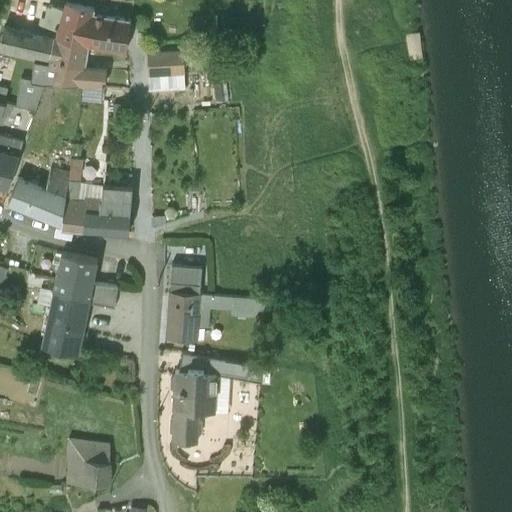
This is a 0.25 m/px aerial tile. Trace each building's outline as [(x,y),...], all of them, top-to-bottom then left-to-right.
[(41,26),(53,29),(55,30),(59,13),(62,2),(51,0),(49,0),(49,1),(47,0),(41,26)] [(53,29),(48,56),(45,74),(78,76),(79,78),(83,78),(103,80),(104,80),(106,62),(85,59),(89,39),(125,46),(130,13),(93,7),(94,2),(84,0),(62,0),(62,2),(59,13),(55,30),(53,29)] [(53,29),(41,26),(4,18),(0,35),(0,44),(34,53),(48,56),(53,29)] [(183,43),(146,45),(148,85),(185,82),(183,43)] [(200,53),(199,48),(189,49),(191,65),(201,64),(200,53)] [(48,56),(34,53),(31,73),(44,76),(45,74),(48,56)] [(0,89),(7,91),(10,78),(0,75),(0,89)] [(103,80),(83,78),(82,93),(102,95),(103,80)] [(22,80),(17,96),(33,101),(38,85),(22,80)] [(109,99),(108,109),(129,109),(129,99),(109,99)] [(65,188),(65,191),(84,192),(85,185),(102,187),(103,179),(103,178),(79,176),(83,152),(79,152),(81,138),(74,137),(72,151),(71,151),(69,165),(68,172),(65,188)] [(0,178),(9,181),(18,148),(0,143),(0,178)] [(46,180),(65,188),(68,172),(69,165),(51,161),(46,180)] [(65,188),(46,180),(37,176),(19,169),(8,196),(25,203),(62,218),(65,191),(65,188)] [(65,191),(62,218),(62,219),(83,223),(85,204),(100,205),(102,192),(102,187),(85,185),(84,192),(65,191)] [(85,204),(83,223),(128,227),(131,195),(102,192),(100,205),(85,204)] [(52,283),(91,291),(93,277),(98,254),(60,246),(52,283)] [(168,286),(198,288),(201,262),(170,260),(168,286)] [(91,291),(89,297),(114,301),(117,279),(93,277),(91,291)] [(47,315),(82,323),(84,323),(89,297),(91,291),(52,283),(46,314),(47,315)] [(198,288),(168,286),(165,332),(197,335),(198,321),(201,289),(198,288)] [(201,289),(198,321),(208,322),(210,303),(231,304),(233,304),(245,305),(245,303),(254,304),(255,292),(201,289)] [(233,304),(231,304),(231,309),(264,311),(265,293),(255,292),(254,304),(245,303),(245,305),(233,304)] [(82,323),(47,315),(42,338),(77,347),(82,323)] [(217,367),(217,368),(260,375),(260,374),(261,363),(261,360),(182,347),(179,365),(187,365),(187,363),(205,363),(205,366),(217,367)] [(187,365),(179,365),(174,365),(173,370),(170,370),(170,382),(173,383),(172,404),(173,404),(173,412),(170,412),(169,426),(172,426),(172,435),(178,435),(178,439),(191,440),(191,436),(198,436),(198,426),(201,426),(201,414),(199,414),(199,405),(215,405),(216,385),(220,385),(220,376),(217,376),(217,368),(217,367),(205,366),(205,363),(187,363),(187,365)] [(261,363),(260,374),(268,375),(269,364),(261,363)] [(66,460),(66,476),(110,480),(112,456),(110,455),(110,436),(67,430),(66,460)] [(66,476),(66,460),(54,460),(53,475),(66,476)] [(49,479),(49,487),(62,487),(62,479),(49,479)] [(104,511),(105,509),(107,509),(109,502),(102,503),(101,503),(95,503),(93,511),(104,511)]
